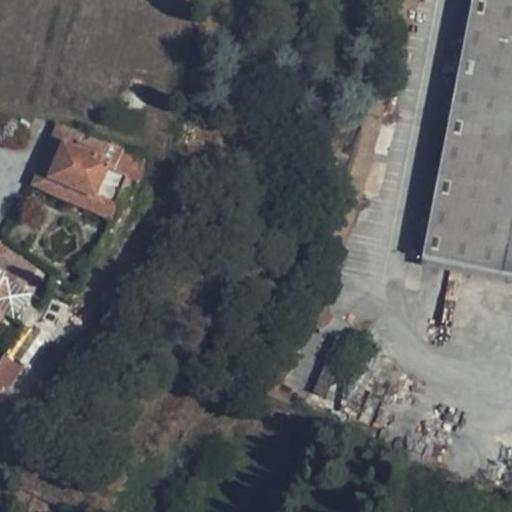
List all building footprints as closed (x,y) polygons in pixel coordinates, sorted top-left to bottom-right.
[(511,0),(472,0),(429,223),(422,259),(511,276),(511,274),(511,0)] [(345,185),(361,190),(383,118),(366,113),(345,185)] [(59,126),(57,127),(50,145),(84,159),(92,139),(59,126)] [(102,189),(124,199),(130,186),(132,180),(140,183),(148,161),(92,139),(84,159),(50,145),(37,174),(97,200),(102,189)] [(33,185),(114,221),(124,199),(102,189),(97,200),(37,174),(33,185)] [(137,189),(140,183),(132,180),(130,186),(137,189)] [(33,272),(0,248),(0,318),(3,315),(0,312),(0,290),(9,278),(22,288),(33,272)] [(420,268),(508,285),(511,276),(422,259),(420,268)] [(108,322),(96,311),(78,333),(92,344),(108,322)] [(48,335),(37,327),(15,358),(26,366),(48,335)] [(62,389),(45,375),(0,430),(0,439),(13,451),(62,389)]
